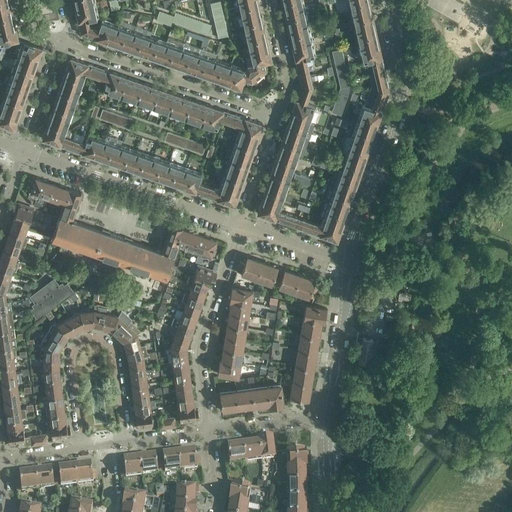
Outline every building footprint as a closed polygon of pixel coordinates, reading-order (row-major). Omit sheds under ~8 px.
[(0,0),(0,8),(11,6),(9,0),(0,0)] [(97,17),(94,3),(93,0),(92,0),(75,4),(79,21),(87,19),(97,17)] [(260,10),(257,0),(238,0),(242,15),(260,10)] [(303,5),(301,0),(282,0),(285,9),(303,5)] [(371,7),(368,0),(349,0),(352,11),(371,7)] [(228,35),(221,2),(212,4),(219,37),(228,35)] [(306,22),(303,5),(285,9),(288,26),(306,22)] [(0,26),(15,23),(11,6),(0,8),(0,26)] [(374,24),(371,7),(352,11),(356,28),(374,24)] [(264,27),(262,18),(260,10),(242,15),(246,31),(264,27)] [(172,25),(173,21),(175,17),(160,12),(157,20),(172,25)] [(176,13),(175,17),(173,21),(209,34),(212,25),(176,13)] [(99,30),(98,29),(89,26),(87,19),(79,21),(82,33),(96,38),(99,30)] [(112,43),(118,26),(102,20),(98,29),(99,30),(96,38),(112,43)] [(310,38),(306,22),(288,26),(292,42),(310,38)] [(475,34),(483,25),(480,22),(471,30),(475,34)] [(19,39),(15,23),(0,26),(0,41),(0,44),(19,39)] [(378,40),(374,24),(356,28),(360,44),(378,40)] [(128,49),(134,31),(118,26),(112,43),(128,49)] [(268,44),(264,27),(246,31),(250,48),(268,44)] [(144,55),(150,37),(134,31),(128,49),(144,55)] [(160,60),(166,43),(150,37),(144,55),(160,60)] [(314,55),(310,38),(292,42),(296,59),(306,57),(314,55)] [(382,57),(378,40),(360,44),(364,61),(366,60),(382,57)] [(37,64),(42,48),(25,42),(19,58),(37,64)] [(176,66),(182,48),(166,43),(160,60),(176,66)] [(272,60),(268,44),(250,48),(253,64),(264,62),(272,60)] [(192,71),(198,54),(182,48),(176,66),(192,71)] [(350,87),(341,49),(332,51),(341,88),(332,112),(341,115),(350,87)] [(208,77),(214,59),(198,54),(192,71),(208,77)] [(85,72),(88,63),(70,57),(65,74),(82,80),(85,72)] [(310,76),(306,57),(296,59),(300,78),(310,76)] [(385,72),(382,57),(366,60),(370,76),(376,75),(385,72)] [(31,80),(36,66),(37,64),(19,58),(14,74),(31,80)] [(224,82),(230,65),(214,59),(208,77),(224,82)] [(252,82),(266,71),(264,62),(253,64),(248,65),(246,70),(247,70),(243,79),(244,79),(252,82)] [(107,80),(110,71),(88,63),(85,72),(107,80)] [(247,70),(246,70),(230,65),(224,82),(241,88),(244,79),(243,79),(247,70)] [(112,91),(118,74),(110,71),(107,80),(104,89),(112,91)] [(389,90),(385,72),(376,75),(379,89),(378,92),(388,95),(389,90)] [(26,96),(30,82),(31,80),(14,74),(8,90),(26,96)] [(77,96),(82,81),(82,80),(65,74),(59,90),(77,96)] [(120,94),(126,77),(118,74),(112,91),(120,94)] [(306,103),(307,98),(312,85),(310,76),(300,78),(302,85),(291,116),(309,122),(314,106),(306,103)] [(128,97),(134,79),(126,77),(120,94),(128,97)] [(136,100),(142,82),(134,79),(128,97),(136,100)] [(144,103),(151,85),(142,82),(136,100),(144,103)] [(152,105),(159,88),(151,85),(144,103),(152,105)] [(161,108),(167,91),(159,88),(152,105),(161,108)] [(20,112),(25,98),(26,96),(8,90),(2,106),(20,112)] [(71,112),(77,96),(59,90),(54,106),(71,112)] [(169,111),(175,93),(167,91),(161,108),(169,111)] [(382,111),(388,95),(378,92),(374,103),(366,100),(364,105),(382,111)] [(177,114),(183,96),(175,93),(169,111),(177,114)] [(185,116),(191,99),(183,96),(177,114),(185,116)] [(193,119),(199,102),(191,99),(185,116),(193,119)] [(201,122),(207,104),(199,102),(193,119),(201,122)] [(209,125),(215,107),(207,104),(201,122),(209,125)] [(96,118),(100,106),(96,105),(92,116),(96,118)] [(376,127),(382,111),(364,105),(359,121),(376,127)] [(0,123),(14,128),(20,112),(2,106),(0,113),(0,114),(0,113),(0,123)] [(66,128),(71,112),(54,106),(48,122),(66,128)] [(245,118),(227,112),(215,107),(209,125),(217,128),(220,119),(242,126),(245,118)] [(206,144),(167,131),(103,109),(100,118),(203,153),(206,144)] [(303,138),(309,122),(291,116),(285,132),(303,138)] [(257,140),(263,124),(245,118),(242,126),(240,134),(257,140)] [(371,144),(376,127),(359,121),(353,137),(371,144)] [(63,136),(66,128),(48,122),(43,138),(60,144),(63,136)] [(297,154),(303,138),(285,132),(280,148),(297,154)] [(99,158),(105,140),(89,134),(85,143),(86,144),(83,152),(99,158)] [(252,156),(257,140),(240,134),(234,150),(252,156)] [(85,143),(63,136),(60,144),(83,152),(86,144),(85,143)] [(365,160),(371,144),(353,137),(348,153),(365,160)] [(115,163),(121,146),(105,140),(99,158),(115,163)] [(211,157),(214,146),(210,144),(206,155),(211,157)] [(131,169),(137,151),(121,146),(115,163),(131,169)] [(292,170),(297,154),(280,148),(274,164),(292,170)] [(246,172),(252,156),(234,150),(229,166),(246,172)] [(147,174),(153,157),(137,151),(131,169),(147,174)] [(360,176),(365,160),(348,153),(342,170),(360,176)] [(163,180),(169,162),(153,157),(147,174),(163,180)] [(179,185),(185,168),(169,162),(163,180),(179,185)] [(286,186),(292,170),(274,164),(269,180),(286,186)] [(241,188),(246,172),(229,166),(223,182),(241,188)] [(198,182),(201,173),(185,168),(179,185),(195,191),(198,182)] [(354,192),(360,176),(342,170),(336,186),(354,192)] [(40,195),(45,180),(43,179),(42,180),(36,178),(33,187),(30,186),(29,190),(36,193),(36,194),(40,195)] [(49,197),(53,184),(48,182),(48,181),(45,180),(40,195),(44,197),(44,195),(49,197)] [(281,202),(286,186),(269,180),(263,196),(281,202)] [(220,190),(198,182),(195,191),(218,199),(220,190)] [(235,205),(241,188),(223,182),(220,190),(218,199),(235,205)] [(57,201),(62,186),(60,185),(59,186),(53,184),(49,197),(53,199),(53,200),(57,201)] [(66,203),(71,189),(70,189),(70,190),(65,188),(65,187),(62,186),(57,201),(61,202),(61,201),(66,203)] [(348,208),(354,192),(336,186),(331,202),(348,208)] [(72,218),(81,193),(71,189),(66,203),(64,207),(63,206),(59,216),(72,220),(73,220),(74,218),(72,218)] [(278,210),(281,202),(263,196),(258,213),(275,219),(278,210)] [(343,224),(348,208),(331,202),(325,218),(343,224)] [(30,219),(34,208),(19,203),(19,204),(14,203),(12,210),(16,212),(15,214),(30,219)] [(300,218),(278,210),(275,219),(297,226),(300,218)] [(27,228),(30,219),(15,214),(12,222),(27,228)] [(117,259),(123,242),(125,242),(126,239),(124,238),(109,233),(110,231),(103,228),(102,231),(72,220),(59,216),(52,237),(99,253),(96,260),(99,261),(97,265),(114,270),(115,267),(118,268),(120,260),(117,259)] [(323,226),(300,218),(297,226),(320,234),(323,226)] [(337,240),(343,224),(325,218),(323,226),(320,234),(337,240)] [(26,231),(27,228),(12,222),(11,225),(12,226),(10,231),(23,236),(25,231),(26,231)] [(176,241),(181,227),(172,224),(163,249),(162,249),(161,250),(162,250),(161,251),(174,256),(178,246),(176,245),(177,241),(176,241)] [(185,245),(191,230),(188,229),(187,230),(182,229),(182,228),(181,227),(176,241),(177,241),(182,243),(181,244),(185,245)] [(194,247),(199,234),(193,232),(193,231),(191,230),(185,245),(189,247),(190,246),(194,247)] [(22,240),(23,236),(10,231),(8,237),(7,237),(6,239),(21,244),(23,240),(22,240)] [(202,251),(208,236),(205,235),(204,236),(199,234),(194,247),(199,249),(198,250),(202,251)] [(174,256),(161,251),(132,241),(133,239),(125,236),(124,238),(126,239),(125,242),(123,242),(117,259),(120,260),(167,277),(174,256)] [(213,250),(216,240),(210,238),(210,237),(208,236),(202,251),(206,253),(207,252),(214,254),(215,250),(213,250)] [(20,248),(21,244),(6,239),(5,242),(6,243),(4,248),(17,253),(19,248),(20,248)] [(22,264),(25,255),(17,253),(4,248),(3,254),(1,254),(0,256),(15,261),(22,264)] [(256,280),(262,262),(251,258),(252,257),(247,255),(247,256),(243,267),(239,266),(237,271),(256,277),(255,279),(256,280)] [(9,277),(13,265),(14,265),(15,261),(0,256),(0,257),(0,259),(1,260),(0,261),(0,278),(8,282),(10,277),(9,277)] [(275,276),(278,266),(274,265),(274,266),(262,262),(256,280),(257,280),(258,278),(276,284),(278,278),(275,276)] [(214,280),(217,273),(213,271),(213,270),(198,265),(192,285),(207,290),(210,279),(214,280)] [(294,293),(300,275),(288,271),(289,270),(285,268),(281,279),(278,278),(276,284),(293,290),(292,292),(294,293)] [(312,290),(315,279),(316,280),(316,279),(311,277),(311,279),(300,275),(294,293),(295,293),(295,291),(314,297),(316,292),(312,290)] [(7,287),(8,282),(0,278),(0,290),(4,292),(6,286),(7,287)] [(36,317),(72,291),(67,283),(63,286),(62,283),(58,286),(53,279),(31,296),(35,302),(33,304),(35,307),(31,310),(36,317)] [(206,292),(207,290),(192,285),(190,289),(191,289),(190,293),(202,298),(204,292),(206,292)] [(249,303),(251,290),(232,287),(233,286),(232,286),(230,300),(232,300),(249,303)] [(5,298),(4,292),(0,290),(0,302),(6,302),(6,301),(10,301),(10,297),(5,298)] [(201,303),(202,298),(190,293),(188,298),(187,297),(186,302),(201,307),(202,304),(201,303)] [(247,315),(249,303),(232,300),(230,312),(247,315)] [(200,309),(201,307),(186,302),(184,306),(185,306),(184,310),(197,315),(199,309),(200,309)] [(325,321),(327,308),(306,305),(304,317),(321,320),(325,321)] [(105,313),(98,311),(98,310),(94,311),(94,325),(96,325),(102,326),(105,313)] [(195,320),(197,315),(184,310),(182,315),(181,314),(180,319),(195,324),(196,321),(195,320)] [(0,320),(9,319),(8,315),(7,315),(6,311),(0,311),(0,320)] [(94,327),(94,325),(94,311),(81,312),(84,326),(85,328),(94,327)] [(84,326),(81,312),(76,313),(76,314),(69,318),(76,329),(82,327),(84,326)] [(245,327),(247,315),(230,312),(228,324),(245,327)] [(110,330),(118,316),(114,314),(114,316),(105,313),(102,326),(108,327),(108,329),(110,330)] [(127,325),(121,319),(121,318),(118,316),(110,330),(113,331),(114,330),(118,334),(127,325)] [(319,331),(320,324),(321,320),(304,317),(303,318),(305,318),(303,333),(320,336),(321,331),(319,331)] [(76,329),(69,318),(62,322),(61,321),(58,324),(69,335),(71,333),(71,332),(76,329)] [(0,329),(9,329),(8,324),(9,324),(9,319),(0,320),(0,329)] [(194,326),(195,324),(180,319),(179,323),(180,323),(178,327),(191,332),(193,326),(194,326)] [(69,335),(58,324),(55,328),(52,334),(63,342),(66,336),(67,337),(69,335)] [(243,339),(245,327),(228,324),(226,336),(243,339)] [(136,334),(133,330),(132,331),(127,325),(118,334),(122,338),(121,339),(123,342),(136,334)] [(189,337),(191,332),(178,327),(176,335),(175,334),(173,339),(174,339),(180,342),(182,339),(188,341),(189,341),(190,338),(189,337)] [(0,338),(11,337),(10,333),(9,333),(9,329),(0,329),(0,338)] [(316,352),(318,340),(319,341),(320,336),(303,333),(300,349),(316,352)] [(60,347),(63,342),(52,334),(47,341),(46,341),(45,345),(60,350),(61,347),(60,347)] [(139,345),(137,338),(138,337),(136,334),(123,342),(124,344),(125,344),(127,349),(139,345)] [(224,349),(241,351),(243,339),(226,336),(224,349)] [(0,347),(11,346),(11,342),(12,342),(11,337),(0,338),(0,347)] [(369,363),(372,345),(373,340),(363,338),(359,361),(369,363)] [(186,347),(188,341),(182,339),(180,342),(174,339),(172,346),(172,348),(171,348),(172,353),(187,351),(187,348),(186,348),(186,347)] [(60,352),(60,350),(45,345),(44,350),(45,350),(45,358),(58,358),(58,353),(60,352)] [(141,353),(139,345),(127,349),(129,355),(128,355),(128,358),(144,356),(144,352),(141,353)] [(0,356),(13,355),(13,351),(12,351),(11,346),(0,347),(0,356)] [(239,363),(241,351),(224,349),(222,360),(220,359),(220,360),(239,363)] [(314,363),(316,352),(300,349),(297,365),(315,368),(315,363),(314,363)] [(187,359),(186,354),(187,353),(187,351),(172,353),(172,357),(173,357),(174,361),(187,359)] [(13,364),(13,360),(14,359),(13,355),(0,356),(0,363),(0,366),(13,364)] [(144,365),(144,361),(145,360),(144,356),(128,358),(129,361),(130,361),(131,367),(144,365)] [(58,364),(58,358),(45,358),(45,365),(43,365),(44,369),(59,367),(59,365),(58,364)] [(188,365),(187,359),(174,361),(175,366),(173,366),(174,370),(190,368),(189,366),(188,365)] [(237,376),(239,363),(220,360),(218,372),(237,376)] [(16,373),(15,369),(14,369),(13,364),(0,366),(1,372),(0,372),(0,373),(0,375),(16,373)] [(147,374),(146,370),(145,370),(144,365),(131,367),(132,373),(130,373),(131,376),(147,374)] [(311,383),(312,372),(314,372),(315,368),(297,365),(295,381),(311,383)] [(59,376),(59,370),(60,370),(59,367),(44,369),(44,374),(45,373),(46,378),(59,376)] [(190,377),(189,371),(190,371),(190,368),(174,370),(175,375),(176,375),(176,379),(190,377)] [(16,382),(15,377),(16,377),(16,373),(0,375),(1,378),(2,378),(3,384),(16,382)] [(147,383),(146,378),(147,378),(147,374),(131,376),(131,378),(132,379),(133,385),(147,383)] [(60,382),(59,376),(46,378),(47,383),(45,383),(46,387),(62,385),(61,383),(60,382)] [(190,383),(190,377),(176,379),(177,384),(176,384),(176,388),(192,386),(192,384),(190,383)] [(309,395),(311,383),(295,381),(292,396),(291,396),(291,401),(296,402),(297,397),(309,399),(309,400),(310,395),(309,395)] [(18,391),(18,387),(16,387),(16,382),(3,384),(4,390),(2,390),(3,393),(18,391)] [(149,392),(148,387),(147,388),(147,383),(133,385),(134,391),(133,391),(133,394),(149,392)] [(62,394),(61,388),(62,388),(62,385),(46,387),(47,391),(48,391),(48,396),(62,394)] [(283,404),(281,385),(268,387),(270,403),(271,406),(284,405),(284,404),(283,404)] [(192,395),(191,389),(192,389),(192,386),(176,388),(177,392),(178,392),(179,397),(192,395)] [(270,403),(268,387),(253,389),(255,406),(259,405),(259,404),(270,403)] [(255,406),(253,389),(236,391),(238,407),(250,405),(250,407),(255,406)] [(18,400),(18,395),(19,395),(18,391),(3,393),(3,395),(4,396),(5,402),(18,400)] [(238,407),(236,391),(221,393),(221,392),(216,393),(217,399),(221,398),(222,410),(227,410),(227,408),(238,407)] [(149,401),(148,396),(150,396),(149,392),(133,394),(134,396),(135,397),(135,403),(149,401)] [(62,400),(62,394),(48,396),(49,401),(48,401),(48,405),(64,403),(64,400),(62,400)] [(193,401),(192,395),(179,397),(179,402),(178,402),(179,406),(194,404),(194,401),(193,401)] [(20,409),(20,404),(19,405),(18,400),(5,402),(6,408),(5,408),(5,411),(20,409)] [(151,410),(151,405),(150,405),(149,401),(135,403),(136,409),(135,409),(135,412),(151,410)] [(64,412),(63,406),(64,406),(64,403),(48,405),(49,409),(50,409),(51,414),(64,412)] [(199,417),(198,409),(195,410),(194,404),(179,406),(181,421),(196,419),(196,418),(199,417)] [(21,418),(20,413),(21,413),(20,409),(5,411),(5,413),(7,414),(7,420),(21,418)] [(153,425),(151,410),(135,412),(136,418),(133,418),(134,426),(137,425),(137,427),(153,425)] [(65,418),(64,412),(51,414),(51,418),(50,419),(51,423),(66,421),(66,418),(65,418)] [(23,426),(22,422),(21,422),(21,418),(7,420),(8,425),(7,426),(7,428),(23,426)] [(71,434),(70,426),(67,427),(66,421),(51,423),(53,438),(68,436),(68,435),(71,434)] [(25,441),(24,437),(23,426),(7,428),(8,434),(5,435),(7,443),(9,442),(10,443),(25,441)] [(46,434),(24,437),(25,441),(25,445),(47,442),(46,434)] [(274,459),(272,438),(259,439),(259,442),(262,461),(274,459)] [(259,442),(255,442),(255,444),(243,445),(245,461),(260,459),(261,461),(262,461),(259,442)] [(245,461),(243,445),(232,447),(232,445),(227,446),(227,447),(229,458),(224,459),(225,464),(230,464),(230,463),(245,461)] [(196,463),(195,451),(195,450),(190,451),(191,452),(179,454),(181,469),(197,467),(197,468),(202,468),(201,462),(196,463)] [(307,467),(306,450),(289,452),(290,466),(288,466),(288,467),(306,466),(306,467),(307,467)] [(181,469),(179,454),(167,455),(167,454),(162,454),(162,455),(164,465),(160,466),(161,473),(165,472),(181,469)] [(157,466),(156,456),(156,455),(151,456),(151,457),(139,459),(142,475),(157,473),(161,473),(160,466),(157,466)] [(142,475),(139,459),(128,460),(127,459),(123,460),(125,472),(120,472),(121,478),(126,477),(142,475)] [(92,476),(91,465),(91,464),(86,464),(87,466),(75,467),(77,483),(93,481),(93,482),(97,481),(97,476),(92,476)] [(305,483),(305,471),(306,471),(306,467),(306,466),(288,467),(288,468),(289,468),(289,482),(287,482),(287,483),(305,483)] [(77,483),(75,467),(63,469),(63,467),(58,468),(58,469),(60,479),(56,479),(57,487),(61,486),(61,485),(77,483)] [(53,480),(52,470),(52,469),(47,470),(47,471),(36,472),(38,488),(53,486),(53,487),(57,487),(56,479),(53,480)] [(38,488),(36,472),(24,474),(23,473),(19,473),(19,474),(21,486),(16,486),(17,492),(22,491),(22,490),(38,488)] [(305,494),(305,483),(287,483),(287,484),(289,484),(289,494),(289,499),(307,499),(307,494),(305,494)] [(194,505),(195,494),(196,494),(196,489),(199,489),(199,484),(195,484),(194,489),(179,488),(178,504),(194,505)] [(246,502),(249,488),(232,484),(229,500),(248,504),(248,503),(246,502)] [(164,495),(163,487),(156,488),(157,496),(164,495)] [(142,510),(144,497),(125,493),(122,506),(125,506),(142,510)] [(305,511),(305,503),(307,503),(307,499),(289,499),(289,511),(305,511)] [(245,511),(247,504),(248,504),(229,500),(229,501),(231,501),(229,511),(228,511),(227,511),(245,511)] [(91,511),(92,511),(93,507),(73,503),(71,511),(91,511)]
